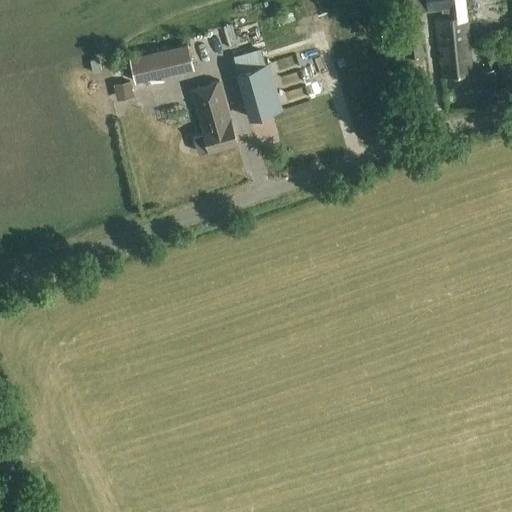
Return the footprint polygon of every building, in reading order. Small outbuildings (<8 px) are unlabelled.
[(413,0),(393,0),(399,59),(401,59),(419,57),(413,0)] [(428,0),(430,14),(438,13),(439,20),(433,21),(439,77),(470,74),(468,57),(465,57),(464,49),(467,49),(462,0),(428,0)] [(232,24),(225,26),(223,26),(229,49),(237,47),(232,24)] [(265,42),(231,51),(248,118),(277,111),(277,110),(277,109),(276,105),(265,64),(268,64),(269,63),(270,63),(265,42)] [(135,82),(194,68),(188,43),(129,56),(135,82)] [(505,96),(511,94),(511,62),(500,65),(505,96)] [(494,69),(478,72),(480,87),(496,84),(494,69)] [(205,150),(234,143),(218,79),(188,86),(200,132),(192,134),(190,136),(194,149),(196,150),(204,148),(205,150)] [(129,83),(112,87),(116,103),(132,99),(129,83)] [(88,88),(78,89),(81,107),(91,106),(88,88)]
